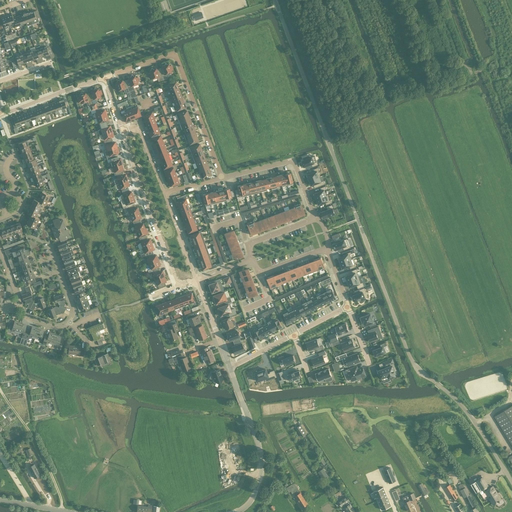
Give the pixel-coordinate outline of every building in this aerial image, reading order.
[(33,11),(28,13),(32,24),(38,22),(39,21),(37,17),(38,17),(36,11),(34,11),(33,11)] [(203,18),(201,12),(193,16),(194,21),(203,18)] [(32,24),(28,13),(23,14),(26,23),(27,26),(32,24)] [(13,18),(12,14),(6,16),(11,28),(13,27),(11,24),(14,23),(14,22),(13,18)] [(26,23),(23,14),(18,16),(22,28),(24,27),(23,24),(26,23)] [(11,28),(6,16),(1,18),(5,29),(9,28),(11,28)] [(14,22),(14,23),(16,26),(19,25),(20,29),(22,28),(18,16),(13,18),(14,22)] [(40,46),(35,48),(36,51),(40,62),(43,61),(42,57),(44,56),(41,48),(40,46)] [(46,46),(41,48),(44,56),(46,56),(48,59),(54,57),(51,50),(50,50),(50,48),(49,48),(49,47),(48,47),(47,47),(46,46)] [(34,60),(30,50),(25,52),(30,66),(33,65),(32,61),(34,60)] [(38,63),(40,62),(36,51),(34,51),(31,52),(30,50),(34,60),(36,59),(38,63)] [(27,67),(30,66),(25,52),(26,54),(24,55),(24,54),(21,55),(24,64),(26,63),(27,67)] [(24,64),(21,55),(15,57),(20,70),(23,68),(21,65),(24,64)] [(160,70),(163,80),(168,78),(167,74),(172,72),(171,72),(171,70),(173,70),(171,65),(169,66),(168,64),(169,64),(167,64),(165,63),(164,66),(161,66),(162,67),(163,69),(160,70)] [(158,82),(163,80),(160,70),(157,71),(156,69),(156,68),(154,69),(151,68),(150,70),(149,71),(150,73),(148,73),(149,78),(151,77),(152,79),(157,77),(158,82)] [(132,98),(134,98),(137,96),(133,86),(138,84),(137,82),(139,81),(138,77),(135,78),(135,76),(134,76),(132,75),(130,77),(128,78),(129,80),(126,81),(132,98)] [(128,100),(132,98),(126,81),(123,82),(122,80),(123,80),(120,81),(118,80),(117,82),(115,82),(115,83),(116,83),(116,84),(114,85),(116,89),(118,88),(118,90),(118,91),(123,89),(125,93),(127,93),(128,96),(127,98),(128,100)] [(169,90),(178,87),(176,82),(167,85),(169,90)] [(180,92),(178,87),(169,90),(171,95),(180,92)] [(92,93),(89,94),(94,109),(95,109),(97,108),(95,103),(97,103),(96,98),(101,97),(101,96),(100,96),(100,95),(102,94),(101,90),(98,91),(98,89),(98,88),(97,89),(94,88),(93,90),(91,91),(92,93)] [(89,111),(94,109),(89,94),(86,95),(85,93),(86,93),(83,94),(81,92),(80,95),(78,95),(79,95),(79,97),(77,98),(79,102),(81,101),(81,103),(86,102),(89,111)] [(180,92),(171,95),(173,98),(170,99),(171,101),(181,97),(180,92)] [(181,97),(171,101),(172,104),(174,103),(175,105),(183,102),(181,97)] [(64,99),(58,101),(63,112),(64,112),(65,111),(64,108),(65,108),(67,107),(64,99)] [(63,112),(58,101),(53,103),(58,114),(60,113),(63,112)] [(175,105),(173,106),(175,111),(185,107),(183,102),(175,105)] [(53,103),(48,104),(51,113),(54,111),(56,115),(58,114),(53,103)] [(51,113),(48,104),(43,106),(47,118),(49,117),(48,114),(51,113)] [(45,119),(47,118),(43,106),(38,108),(41,116),(44,115),(45,119)] [(132,108),(132,109),(136,117),(141,115),(137,106),(132,108)] [(102,107),(97,108),(95,109),(96,112),(94,113),(96,118),(107,115),(107,114),(106,115),(104,110),(103,110),(102,107)] [(41,116),(38,108),(33,110),(37,121),(39,121),(38,117),(41,116)] [(130,119),(131,119),(136,117),(132,109),(127,111),(130,119)] [(35,122),(37,121),(33,110),(28,112),(31,120),(34,119),(35,122)] [(178,114),(176,115),(178,119),(188,115),(186,110),(178,113),(178,114)] [(131,120),(131,119),(130,119),(127,111),(122,113),(126,122),(131,120)] [(31,120),(28,112),(23,114),(27,125),(29,125),(28,121),(31,120)] [(153,118),(154,118),(152,112),(143,116),(145,121),(153,118)] [(25,126),(27,125),(23,114),(18,115),(21,124),(24,123),(25,126)] [(21,124),(18,115),(13,117),(17,129),(19,128),(18,125),(21,124)] [(109,120),(107,115),(96,118),(98,123),(99,123),(100,126),(107,123),(106,121),(109,120)] [(188,115),(178,119),(180,124),(190,120),(188,115)] [(155,123),(153,118),(145,121),(147,126),(155,123)] [(190,120),(180,124),(182,129),(184,129),(192,125),(190,120)] [(108,126),(107,123),(100,126),(101,129),(100,129),(98,131),(99,135),(112,131),(110,126),(108,126)] [(149,131),(157,128),(155,123),(147,126),(149,131)] [(186,134),(194,131),(192,125),(184,129),(186,134)] [(149,131),(148,131),(151,139),(152,138),(160,135),(157,128),(149,131)] [(114,136),(112,131),(99,135),(100,139),(103,140),(104,139),(105,142),(112,140),(111,137),(114,136)] [(196,136),(194,131),(186,134),(184,135),(186,140),(188,139),(196,136)] [(162,140),(160,135),(152,138),(154,143),(162,140)] [(198,141),(196,136),(188,139),(190,144),(198,141)] [(20,148),(28,145),(27,140),(18,143),(20,148)] [(107,151),(117,147),(116,142),(113,143),(112,140),(105,142),(106,145),(105,145),(107,151)] [(156,148),(164,145),(162,140),(154,143),(156,148)] [(193,152),(201,149),(199,144),(191,147),(193,152)] [(166,150),(164,145),(156,148),(158,153),(166,150)] [(119,153),(117,147),(107,151),(104,151),(107,160),(110,158),(117,156),(117,153),(119,153)] [(32,149),(22,153),(23,158),(32,155),(30,150),(32,149)] [(193,152),(191,153),(193,158),(203,154),(201,149),(193,152)] [(160,158),(168,155),(166,150),(158,153),(160,158)] [(203,154),(193,158),(195,163),(205,159),(203,154)] [(170,160),(168,155),(160,158),(162,163),(170,160)] [(117,156),(110,158),(111,161),(110,162),(112,167),(123,164),(121,158),(118,159),(117,156)] [(302,163),(303,167),(304,166),(304,167),(305,166),(311,164),(312,167),(318,165),(315,156),(302,161),(302,163)] [(35,159),(25,163),(27,163),(27,164),(26,164),(27,167),(28,167),(37,164),(35,159)] [(207,164),(205,159),(195,163),(197,168),(199,167),(207,164)] [(172,165),(170,160),(162,163),(164,169),(172,165)] [(116,175),(123,173),(122,170),(123,169),(121,164),(123,164),(112,167),(109,168),(111,173),(114,172),(115,172),(116,175)] [(199,167),(200,172),(201,172),(209,169),(207,164),(199,167)] [(165,176),(167,176),(175,173),(173,167),(163,171),(165,176)] [(319,177),(317,171),(320,170),(318,167),(313,169),(314,172),(307,175),(309,180),(319,177)] [(201,172),(200,172),(198,173),(200,178),(203,177),(203,179),(207,178),(206,176),(211,174),(209,169),(201,172)] [(124,175),(123,173),(116,175),(113,176),(114,178),(116,177),(117,178),(115,179),(114,180),(115,184),(127,180),(125,175),(124,175)] [(167,176),(168,181),(177,178),(175,173),(167,176)] [(287,174),(284,175),(287,185),(293,184),(290,173),(287,174)] [(321,182),(319,177),(309,180),(311,186),(313,185),(315,188),(325,184),(324,181),(321,182)] [(44,178),(34,181),(36,186),(44,183),(42,178),(44,178)] [(179,183),(177,178),(168,181),(167,181),(169,186),(172,185),(173,187),(179,185),(178,183),(179,183)] [(129,185),(127,180),(115,184),(117,189),(119,189),(121,188),(121,189),(122,191),(129,189),(128,186),(129,185)] [(261,180),(258,181),(261,192),(266,191),(266,188),(264,180),(261,180)] [(238,189),(235,190),(236,195),(239,195),(240,197),(245,196),(243,185),(240,186),(240,185),(237,186),(238,189)] [(327,195),(325,190),(327,189),(326,186),(320,188),(321,191),(314,193),(316,199),(323,196),(327,195)] [(226,189),(223,190),(226,199),(234,197),(233,190),(230,191),(229,188),(228,188),(226,189)] [(130,191),(129,189),(122,191),(123,194),(121,194),(120,197),(121,201),(123,200),(133,196),(131,191),(130,191)] [(221,190),(218,191),(221,202),(226,201),(226,199),(223,190),(221,190)] [(40,197),(48,201),(50,196),(42,192),(40,197)] [(203,195),(202,195),(205,206),(210,205),(208,194),(205,194),(202,195),(203,195)] [(179,207),(187,204),(185,199),(186,199),(185,195),(177,198),(178,201),(176,202),(178,208),(179,207)] [(330,200),(328,195),(327,195),(323,196),(316,199),(318,205),(325,202),(326,205),(332,203),(331,200),(330,200)] [(126,205),(127,207),(134,205),(133,202),(135,202),(133,196),(123,200),(125,205),(126,205)] [(46,205),(48,201),(40,197),(38,201),(42,203),(46,205)] [(38,201),(34,200),(31,204),(40,208),(42,203),(38,201)] [(294,208),(298,216),(298,217),(305,215),(300,203),(294,206),(294,208)] [(40,208),(31,204),(29,209),(38,213),(40,214),(42,209),(40,208)] [(189,209),(187,204),(179,207),(181,212),(189,209)] [(134,205),(127,207),(128,210),(127,211),(129,216),(139,212),(137,207),(136,208),(134,205)] [(321,213),(320,213),(322,216),(323,216),(324,218),(335,214),(333,210),(331,205),(327,207),(328,210),(321,212),(321,213)] [(289,210),(293,218),(298,216),(294,208),(289,210)] [(35,217),(38,213),(29,209),(27,213),(31,215),(35,217)] [(191,214),(189,209),(181,212),(183,217),(191,214)] [(284,212),(287,220),(293,218),(289,210),(284,212)] [(141,218),(139,212),(129,216),(131,221),(132,221),(133,224),(140,221),(139,218),(141,218)] [(275,215),(278,224),(283,222),(280,213),(275,215)] [(184,222),(193,219),(191,214),(183,217),(184,222)] [(35,217),(31,215),(29,220),(37,224),(39,219),(35,217)] [(275,215),(269,217),(272,226),(278,224),(275,215)] [(264,219),(267,228),(272,226),(269,217),(264,219)] [(53,223),(50,224),(57,240),(59,239),(61,242),(67,239),(66,237),(69,236),(63,219),(60,221),(59,218),(53,221),(53,223)] [(184,222),(186,227),(195,224),(193,219),(184,222)] [(259,221),(262,230),(267,228),(264,219),(259,221)] [(35,228),(37,224),(29,220),(26,225),(35,228)] [(135,232),(146,228),(145,228),(143,223),(141,224),(140,221),(133,224),(134,226),(133,227),(135,232)] [(253,221),(247,223),(251,235),(258,232),(258,231),(253,221)] [(254,223),(258,231),(262,230),(259,221),(254,223)] [(15,224),(18,233),(23,231),(19,223),(15,224)] [(13,235),(18,233),(15,224),(10,226),(13,235)] [(196,229),(195,224),(186,227),(185,227),(187,233),(190,232),(191,235),(198,232),(197,229),(196,229)] [(3,238),(8,237),(5,228),(0,229),(0,239),(3,238)] [(148,233),(146,228),(135,232),(137,237),(139,237),(140,240),(147,237),(146,234),(148,233)] [(225,234),(227,239),(235,236),(233,230),(225,234)] [(191,235),(190,235),(191,237),(189,237),(192,246),(194,245),(195,248),(193,249),(196,257),(198,256),(199,259),(197,260),(200,268),(202,267),(202,269),(209,267),(213,265),(201,231),(198,232),(191,235)] [(148,240),(147,237),(140,240),(141,242),(140,243),(138,245),(139,249),(142,248),(152,244),(150,239),(148,240)] [(333,245),(334,249),(335,249),(335,250),(343,247),(344,250),(350,248),(347,239),(340,241),(339,240),(336,241),(336,243),(333,244),(333,245)] [(228,244),(231,249),(239,246),(237,240),(228,244)] [(56,252),(59,251),(69,247),(67,242),(58,246),(59,248),(55,249),(56,252)] [(154,249),(152,244),(142,248),(144,253),(140,254),(142,258),(146,256),(153,253),(152,250),(154,249)] [(59,251),(60,253),(57,254),(58,256),(61,255),(73,251),(71,246),(69,247),(59,251)] [(231,249),(232,254),(241,251),(239,246),(231,249)] [(17,256),(29,251),(28,249),(25,250),(24,248),(19,249),(18,247),(12,249),(13,252),(15,251),(17,256)] [(343,256),(338,257),(340,263),(353,258),(352,259),(350,254),(355,252),(354,248),(342,253),(343,256)] [(30,254),(29,251),(17,256),(19,261),(28,257),(27,255),(30,254)] [(60,261),(63,260),(72,256),(74,255),(73,251),(61,255),(62,257),(59,258),(60,261)] [(232,254),(234,259),(243,256),(241,251),(232,254)] [(154,256),(153,253),(146,256),(147,258),(146,259),(148,264),(158,260),(156,255),(154,256)] [(61,265),(64,264),(74,261),(72,256),(63,260),(64,262),(60,263),(61,265)] [(29,260),(28,257),(19,261),(21,265),(33,261),(32,258),(29,260)] [(321,257),(314,260),(314,261),(318,269),(319,272),(325,269),(321,257)] [(353,258),(340,263),(342,269),(349,266),(350,269),(356,267),(353,258)] [(160,265),(158,260),(148,264),(150,269),(147,270),(148,273),(152,272),(159,269),(158,266),(160,265)] [(34,263),(33,261),(21,265),(19,266),(21,271),(31,267),(30,265),(34,263)] [(64,264),(65,266),(62,267),(63,270),(75,265),(74,261),(64,264)] [(314,261),(310,263),(313,271),(318,269),(314,261)] [(310,263),(304,265),(308,273),(313,271),(310,263)] [(300,266),(295,268),(298,277),(303,275),(300,267),(300,266)] [(32,269),(31,267),(21,271),(20,271),(21,276),(36,271),(35,268),(32,269)] [(65,277),(69,275),(78,272),(76,267),(67,271),(68,273),(65,274),(65,277)] [(250,274),(248,268),(239,272),(241,277),(250,274)] [(295,268),(289,270),(289,271),(292,279),(298,277),(295,268)] [(154,280),(165,276),(163,271),(160,272),(159,269),(152,272),(153,274),(152,275),(154,280)] [(352,274),(345,276),(347,282),(359,277),(357,272),(358,272),(356,269),(351,271),(352,274)] [(37,273),(36,271),(21,276),(25,285),(35,281),(34,277),(35,277),(34,274),(37,273)] [(67,281),(70,280),(80,276),(78,272),(69,275),(69,277),(66,279),(67,281)] [(285,272),(280,274),(283,282),(288,281),(285,272)] [(251,279),(250,274),(241,277),(243,282),(251,279)] [(274,276),(278,285),(283,282),(280,274),(274,276)] [(267,278),(272,289),(278,287),(278,285),(274,275),(267,278)] [(69,286),(72,284),(81,281),(80,276),(70,280),(71,282),(68,283),(69,286)] [(165,276),(154,280),(156,285),(157,285),(159,288),(166,285),(164,282),(166,282),(164,277),(165,276)] [(231,282),(229,276),(223,279),(225,285),(231,282)] [(359,277),(347,282),(349,287),(356,285),(358,289),(364,286),(363,282),(361,283),(359,277)] [(211,293),(219,290),(220,292),(224,290),(220,279),(212,282),(213,283),(208,285),(210,289),(209,289),(211,293),(211,292),(211,293)] [(253,284),(251,279),(243,282),(245,287),(253,284)] [(70,290),(74,289),(83,285),(81,281),(72,284),(73,286),(70,287),(70,290)] [(255,289),(253,284),(245,287),(247,292),(255,289)] [(85,290),(83,285),(74,289),(74,291),(71,292),(72,295),(85,290)] [(27,293),(22,295),(24,300),(25,300),(26,304),(28,305),(27,307),(30,309),(33,302),(32,302),(33,301),(32,297),(30,292),(31,292),(29,286),(25,287),(27,293)] [(368,297),(364,288),(359,290),(360,293),(352,295),(353,297),(352,297),(353,300),(354,300),(355,302),(368,297)] [(255,289),(247,292),(249,297),(257,294),(255,289)] [(331,289),(326,292),(331,301),(333,300),(333,301),(336,299),(331,289)] [(186,295),(189,303),(194,301),(191,291),(185,293),(186,295)] [(77,304),(88,300),(86,295),(85,295),(84,292),(75,295),(76,298),(75,299),(77,304)] [(213,297),(212,298),(213,301),(215,301),(216,304),(223,301),(225,304),(231,302),(229,296),(226,298),(224,292),(213,296),(213,297)] [(326,292),(321,294),(326,303),(331,301),(326,292)] [(59,307),(65,310),(66,307),(64,306),(65,304),(63,300),(64,299),(62,294),(59,295),(58,294),(57,295),(56,296),(54,297),(54,298),(56,302),(59,301),(61,304),(59,305),(59,307)] [(321,294),(317,297),(321,306),(326,303),(321,294)] [(186,295),(181,296),(184,305),(189,303),(186,295)] [(184,305),(181,296),(176,298),(179,307),(184,305)] [(317,297),(312,299),(317,308),(321,306),(317,297)] [(33,302),(30,309),(33,310),(34,308),(36,309),(40,307),(41,308),(45,306),(46,306),(43,298),(42,298),(38,300),(39,303),(35,305),(35,303),(33,302)] [(179,307),(176,298),(171,300),(174,308),(179,307)] [(312,299),(307,302),(312,311),(317,308),(312,299)] [(90,305),(88,300),(77,304),(79,309),(80,309),(81,311),(90,308),(89,305),(90,305)] [(174,308),(171,300),(166,302),(169,310),(174,308)] [(166,302),(161,304),(164,312),(169,310),(166,302)] [(307,302),(302,304),(307,313),(312,311),(307,302)] [(161,304),(160,303),(155,305),(155,306),(156,306),(156,307),(156,308),(155,308),(154,309),(154,310),(155,312),(155,313),(157,313),(158,313),(158,314),(159,315),(164,313),(164,312),(161,304)] [(234,308),(230,310),(228,304),(217,308),(218,309),(217,310),(218,313),(219,313),(220,316),(228,313),(229,316),(236,314),(234,308)] [(302,304),(298,307),(302,316),(307,313),(302,304)] [(63,313),(65,310),(59,307),(58,307),(57,307),(53,308),(48,310),(51,318),(56,316),(56,315),(60,313),(61,312),(63,313)] [(298,307),(293,309),(297,318),(302,316),(298,307)] [(293,309),(288,312),(293,321),(297,318),(293,309)] [(288,312),(283,314),(286,320),(285,321),(287,325),(291,323),(291,322),(293,321),(288,312)] [(191,325),(201,322),(198,315),(194,316),(193,314),(186,316),(187,319),(189,319),(191,325)] [(370,314),(361,317),(363,323),(364,322),(365,325),(369,324),(370,327),(376,324),(375,321),(373,322),(370,314)] [(229,317),(222,320),(225,330),(233,327),(232,326),(235,324),(234,320),(231,321),(229,317)] [(272,320),(277,329),(282,326),(277,317),(272,320)] [(267,323),(268,324),(272,332),(277,329),(272,320),(267,323)] [(17,334),(20,323),(15,321),(13,327),(10,326),(8,332),(11,333),(11,332),(17,334)] [(24,340),(27,332),(24,331),(26,325),(20,323),(17,334),(22,336),(21,339),(24,340)] [(175,331),(178,330),(176,323),(168,325),(170,329),(166,330),(170,340),(177,338),(175,331)] [(94,341),(97,340),(99,345),(103,344),(102,341),(104,340),(103,338),(101,338),(100,335),(97,336),(96,333),(97,332),(97,331),(104,329),(102,324),(89,329),(94,341)] [(263,326),(267,334),(272,332),(268,324),(263,326)] [(346,324),(335,328),(338,336),(349,331),(346,324)] [(204,338),(206,337),(202,325),(194,328),(194,327),(188,329),(190,335),(196,333),(199,340),(201,339),(202,340),(203,340),(204,339),(204,338)] [(258,328),(263,337),(267,334),(263,326),(263,325),(258,328)] [(369,334),(367,335),(370,342),(381,338),(379,333),(381,332),(379,326),(368,331),(369,334)] [(30,333),(27,332),(24,340),(25,338),(28,339),(28,338),(30,339),(31,337),(35,338),(38,329),(32,327),(30,333)] [(253,330),(258,339),(263,337),(258,328),(253,330)] [(42,344),(44,338),(41,337),(44,331),(38,329),(35,338),(40,340),(39,343),(42,344)] [(233,343),(240,341),(239,338),(236,330),(227,334),(230,341),(232,340),(233,343)] [(47,339),(44,338),(42,344),(47,346),(48,343),(52,344),(55,335),(49,333),(47,339)] [(338,340),(335,333),(327,336),(330,343),(338,340)] [(61,336),(55,335),(52,344),(57,346),(57,349),(60,350),(62,344),(59,343),(61,336)] [(324,349),(322,345),(319,346),(319,345),(317,339),(306,343),(309,351),(316,348),(317,351),(324,349)] [(355,347),(352,339),(343,343),(341,343),(344,352),(355,347)] [(234,346),(232,347),(235,354),(244,351),(241,343),(240,341),(233,343),(234,346)] [(374,351),(373,352),(374,355),(375,355),(375,356),(386,352),(384,346),(387,345),(386,342),(380,345),(381,347),(373,350),(374,351)] [(68,354),(76,354),(76,355),(84,356),(84,349),(80,349),(80,347),(69,346),(68,354)] [(212,361),(214,360),(210,350),(209,350),(207,347),(199,350),(200,354),(202,353),(206,363),(208,362),(209,363),(212,362),(212,361)] [(319,356),(312,359),(315,367),(326,363),(323,355),(326,354),(325,351),(318,353),(319,356)] [(346,358),(349,366),(360,361),(357,353),(347,357),(346,353),(338,356),(340,360),(346,358)] [(106,362),(110,361),(107,354),(98,357),(97,357),(98,358),(94,359),(97,366),(100,364),(101,366),(101,365),(107,363),(106,362)] [(183,372),(191,369),(186,357),(182,358),(181,355),(174,358),(175,361),(178,360),(183,372)] [(283,355),(278,357),(280,362),(283,361),(284,366),(285,365),(286,366),(289,365),(289,364),(296,362),(293,355),(284,358),(283,355)] [(393,358),(382,362),(384,367),(377,370),(381,379),(382,379),(384,383),(391,381),(390,379),(396,376),(395,374),(396,373),(395,371),(397,370),(394,363),(393,358)] [(355,370),(354,367),(343,371),(346,378),(350,377),(352,381),(366,375),(362,367),(355,370)] [(220,384),(222,379),(221,375),(219,374),(218,370),(220,369),(219,369),(211,372),(212,374),(210,375),(209,378),(212,379),(213,379),(214,382),(220,384)] [(266,369),(254,373),(257,381),(265,379),(266,381),(276,377),(274,370),(269,372),(270,373),(268,374),(266,369)] [(288,375),(288,376),(289,381),(294,379),(294,380),(298,379),(298,378),(301,377),(299,370),(296,372),(295,369),(289,372),(290,374),(288,375)] [(315,374),(318,381),(332,376),(329,369),(315,374)] [(285,378),(282,371),(276,373),(279,380),(285,378)] [(511,405),(495,417),(511,444),(511,455),(508,457),(511,463),(511,405)] [(296,428),(302,437),(307,434),(301,425),(296,428)] [(34,478),(40,475),(34,465),(28,468),(34,478)] [(390,468),(384,470),(389,483),(396,481),(390,468)] [(318,472),(323,480),(328,476),(323,469),(318,472)] [(477,481),(482,490),(488,486),(483,477),(477,481)] [(476,494),(482,490),(477,481),(471,484),(470,485),(476,494)] [(295,483),(286,488),(288,492),(291,491),(292,493),(299,490),(297,487),(295,483)] [(444,488),(452,501),(458,498),(450,484),(444,488)] [(493,505),(501,500),(493,486),(485,491),(493,505)] [(383,487),(374,491),(382,510),(391,506),(383,487)] [(466,488),(461,491),(464,498),(465,497),(470,508),(475,505),(474,504),(470,497),(472,496),(470,494),(469,495),(466,488)] [(302,507),(308,504),(301,493),(295,496),(302,507)] [(413,493),(403,498),(405,502),(405,503),(409,511),(414,510),(410,501),(416,498),(413,493)] [(348,511),(355,511),(350,503),(351,503),(347,496),(338,502),(341,507),(344,505),(345,507),(348,511)]
